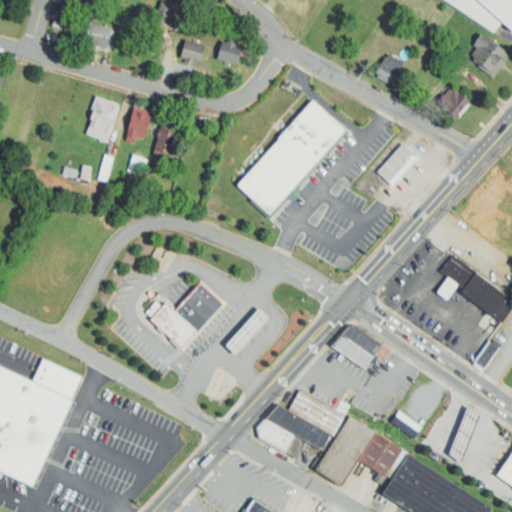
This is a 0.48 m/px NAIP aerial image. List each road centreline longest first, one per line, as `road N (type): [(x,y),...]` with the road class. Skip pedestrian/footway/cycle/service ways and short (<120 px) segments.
road 1 (residential): [(61,338),(112,249),(142,223),(166,221),(217,236),(351,303)]
road 2 (residential): [(285,44),(250,94),(221,103),(0,44)]
road 3 (residential): [(482,158),(302,57),(239,0)]
road 4 (primary): [(157,511),(351,303)]
road 5 (residential): [(228,435),(0,310)]
road 6 (primary): [(511,418),(351,303)]
road 7 (primary): [(351,303),(482,158)]
road 8 (residential): [(361,511),(228,435)]
